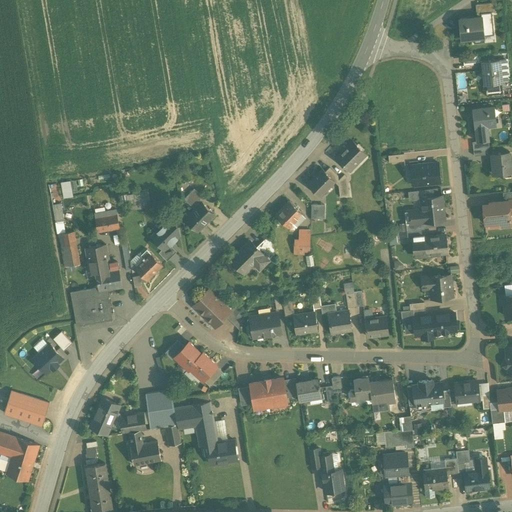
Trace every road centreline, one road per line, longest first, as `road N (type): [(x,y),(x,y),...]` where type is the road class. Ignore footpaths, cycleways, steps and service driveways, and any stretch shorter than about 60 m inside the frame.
road 1 (residential): [(164,297),(194,328),(242,356),(476,360)]
road 2 (tertiary): [(164,297),(316,137),(369,42)]
road 3 (residential): [(409,48),(448,76),(475,335)]
road 4 (tertiary): [(40,511),(91,375),(164,297)]
